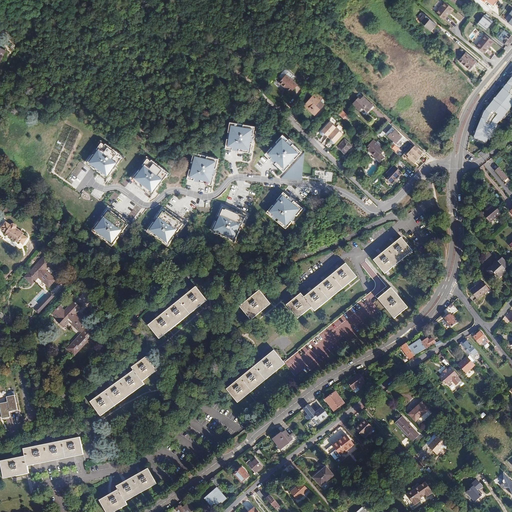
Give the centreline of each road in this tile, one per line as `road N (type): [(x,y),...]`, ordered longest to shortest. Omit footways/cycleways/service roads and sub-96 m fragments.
road 1 (residential): [(31,420),(64,399),(169,281),(261,271),(394,214),(404,221),(430,200),(424,169)]
road 2 (residential): [(411,178),(378,213),(326,186),(237,177),(208,197),(172,190),(150,205),(116,187),(80,188)]
road 3 (residential): [(226,511),(398,374),(480,321)]
road 4 (tertiary): [(152,511),(327,379),(406,332)]
road 5 (residential): [(411,178),(385,206),(276,107)]
road 6 (tertiary): [(448,286),(459,234),(458,162)]
road 7 (tertiary): [(452,161),(444,283)]
